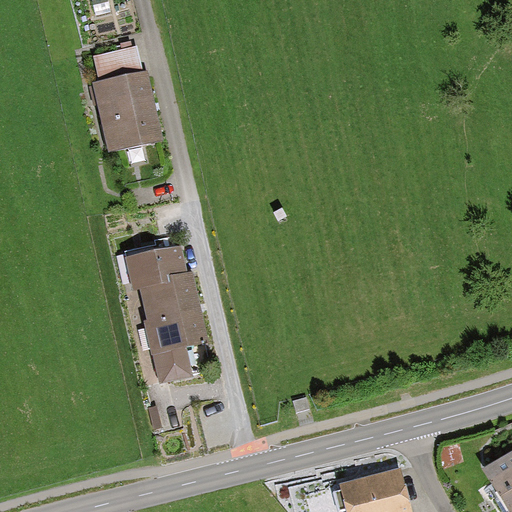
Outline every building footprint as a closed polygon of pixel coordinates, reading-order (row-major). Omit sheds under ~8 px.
[(137,50),(94,58),(100,85),(93,87),(109,156),(164,144),(150,75),(142,76),(137,50)] [(182,243),(126,255),(135,295),(142,294),(162,388),(199,381),(207,362),(206,349),(211,348),(195,275),(188,276),(182,243)] [(309,396),(294,399),(297,412),(312,408),(309,396)] [(511,511),(511,453),(484,470),(506,511),(511,511)] [(414,511),(404,472),(342,489),(347,511),(414,511)]
